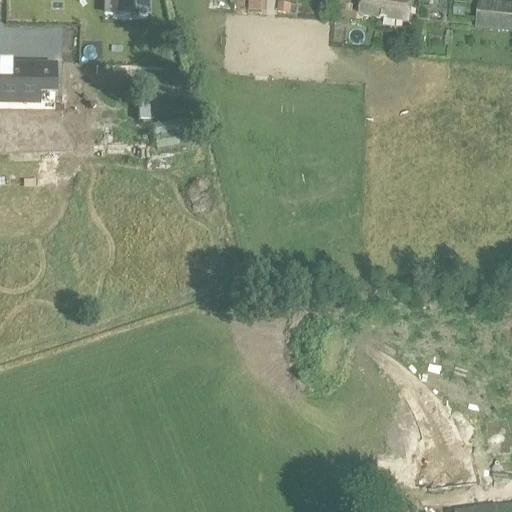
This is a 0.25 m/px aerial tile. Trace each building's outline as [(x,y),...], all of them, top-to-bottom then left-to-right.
[(119,0),(119,15),(120,15),(148,15),(148,0),(119,0)] [(249,0),(248,12),(266,13),(266,0),(249,0)] [(406,0),(361,0),(359,16),(407,23),(410,2),(407,1),(406,0)] [(511,4),(478,1),(475,28),(511,32),(511,4)] [(467,4),(455,2),(453,15),(466,17),(467,4)] [(5,66),(4,70),(0,69),(0,102),(42,104),(42,97),(62,97),(62,73),(42,73),(42,71),(19,70),(19,66),(5,66)] [(157,151),(192,145),(187,120),(152,127),(157,151)]
